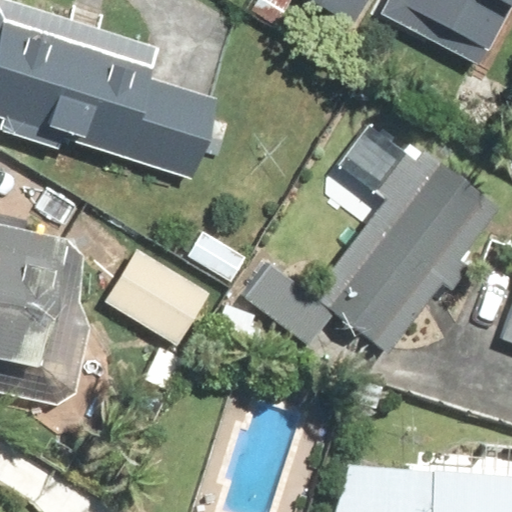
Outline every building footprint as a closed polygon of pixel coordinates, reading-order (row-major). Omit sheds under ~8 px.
[(155,45),(9,0),(0,0),(0,133),(57,151),(62,136),(191,177),(216,98),(145,75),(155,45)] [(307,0),(350,26),(365,0),(307,0)] [(380,0),(375,12),(476,66),(510,0),(380,0)] [(332,312),(383,351),(495,205),(421,148),(308,296),(267,265),(242,299),(305,347),(332,312)] [(0,226),(0,353),(31,360),(57,238),(0,226)] [(98,300),(176,345),(208,290),(130,245),(98,300)] [(511,511),(511,476),(349,465),(333,511),(511,511)]
